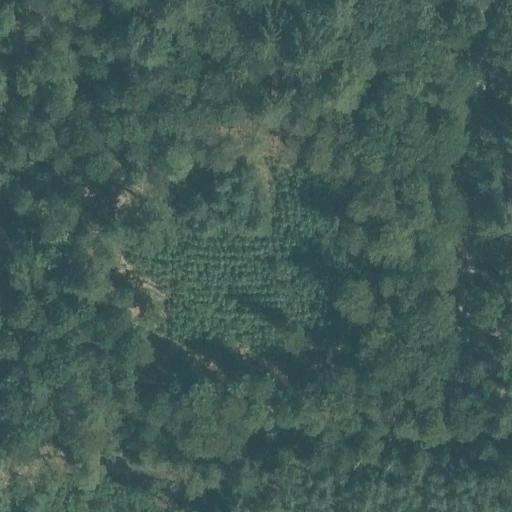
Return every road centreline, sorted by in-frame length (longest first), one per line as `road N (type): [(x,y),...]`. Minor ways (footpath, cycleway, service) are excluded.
road 1 (unknown): [(511,448),(471,436),(455,409),(488,0)]
road 2 (track): [(0,173),(8,0)]
